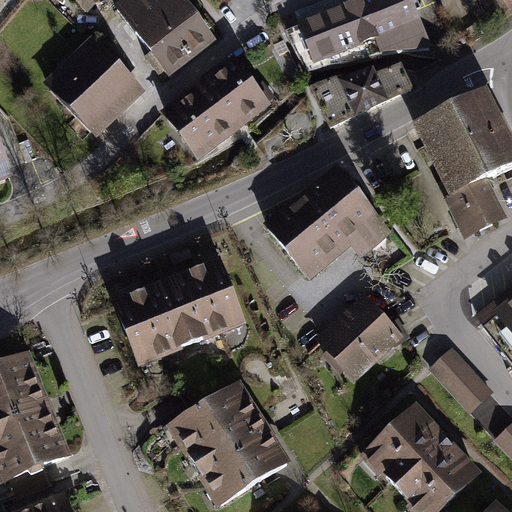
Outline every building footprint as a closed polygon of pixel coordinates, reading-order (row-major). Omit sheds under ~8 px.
[(102,0),(73,0),(87,14),(102,0)] [(211,41),(179,0),(129,0),(118,9),(168,74),(211,41)] [(335,0),(296,15),(301,26),(286,32),(305,75),(380,57),(432,49),(412,0),(335,0)] [(90,43),(46,85),(92,132),(136,90),(90,43)] [(272,107),(235,59),(198,87),(235,135),(272,107)] [(402,68),(312,90),(332,131),(417,92),(402,68)] [(235,135),(198,87),(161,115),(198,163),(235,135)] [(511,148),(485,93),(417,127),(452,198),(446,201),(465,239),(505,219),(487,183),(511,170),(511,148)] [(0,129),(0,185),(18,179),(0,129)] [(393,236),(336,169),(267,228),(313,282),(352,248),(363,261),(393,236)] [(221,263),(117,304),(143,369),(247,328),(221,263)] [(511,290),(475,319),(511,361),(511,290)] [(364,297),(316,343),(360,388),(408,341),(364,297)] [(456,349),(432,370),(472,415),(497,394),(456,349)] [(34,358),(0,370),(0,485),(71,459),(34,358)] [(246,387),(171,432),(219,511),(294,466),(246,387)] [(446,511),(481,480),(416,412),(364,461),(413,511),(446,511)] [(511,428),(496,443),(511,459),(511,428)] [(72,511),(68,498),(29,511),(72,511)]
